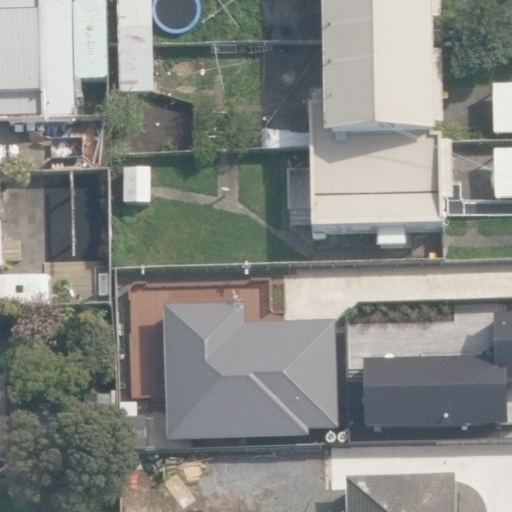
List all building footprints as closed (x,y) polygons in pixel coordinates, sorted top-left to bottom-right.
[(0,0),(0,128),(84,127),(81,0),(0,0)] [(119,0),(121,94),(155,93),(152,0),(119,0)] [(380,230),(381,249),(408,249),(408,228),(445,227),(443,141),(437,141),(433,0),(324,0),(327,109),(312,110),(314,231),(380,230)] [(511,79),(491,79),(490,131),(511,131),(511,79)] [(97,133),(73,133),(73,160),(97,160),(97,133)] [(511,144),(491,145),(491,196),(511,195),(511,144)] [(152,171),(126,171),(127,205),(153,205),(152,171)] [(511,293),(401,296),(403,386),(388,387),(389,424),(421,424),(511,421),(511,293)] [(301,426),(335,425),(334,328),(243,329),(243,312),(168,313),(170,441),(301,438),(301,426)] [(457,511),(457,478),(348,480),(348,511),(457,511)]
